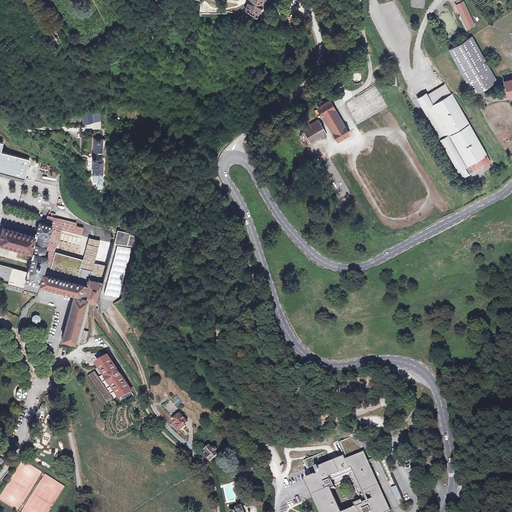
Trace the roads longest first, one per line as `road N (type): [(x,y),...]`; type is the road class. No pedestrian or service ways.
road 1 (secondary): [(452,493),(446,425),(425,374),(394,360),(328,365),(295,344),(250,225),(220,171),(229,155)]
road 2 (secondary): [(229,155),(248,163),(306,247),(339,267),(367,264),(511,184)]
road 3 (track): [(418,368),(487,302),(443,291),(511,252)]
road 4 (unclassified): [(229,155),(322,64),(312,17),(277,5)]
road 5 (unclassified): [(411,511),(395,438),(407,438),(439,487),(452,493)]
